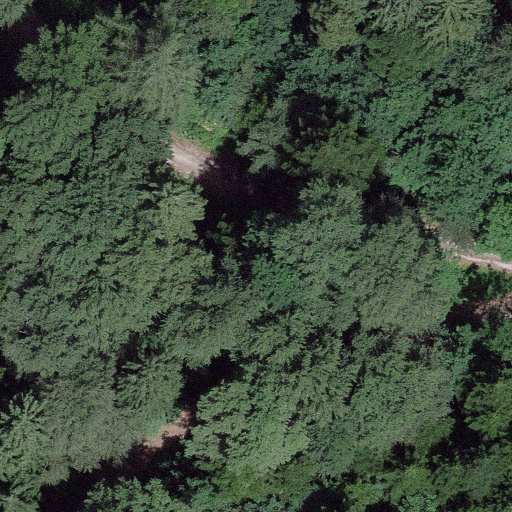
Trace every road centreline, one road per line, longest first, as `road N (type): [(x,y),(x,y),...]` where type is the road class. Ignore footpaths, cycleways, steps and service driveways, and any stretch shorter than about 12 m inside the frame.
road 1 (track): [(4,0),(101,107),(154,152),(223,184),(355,215)]
road 2 (track): [(511,264),(355,215)]
